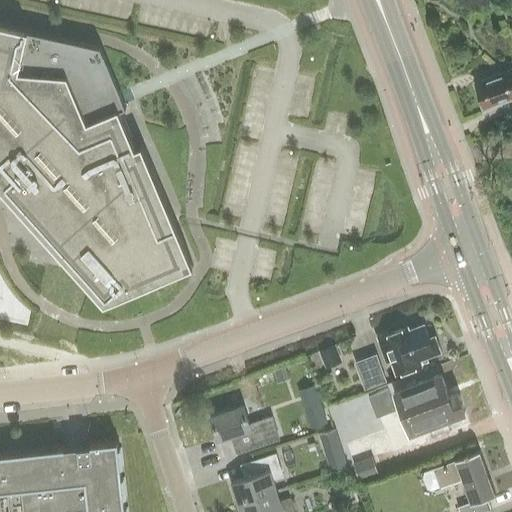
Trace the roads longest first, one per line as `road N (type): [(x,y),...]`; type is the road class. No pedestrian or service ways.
road 1 (residential): [(138,378),(470,253)]
road 2 (secondary): [(470,253),(379,0)]
road 3 (residential): [(182,511),(138,378)]
road 4 (residential): [(0,394),(138,378)]
road 5 (secondary): [(511,367),(470,253)]
